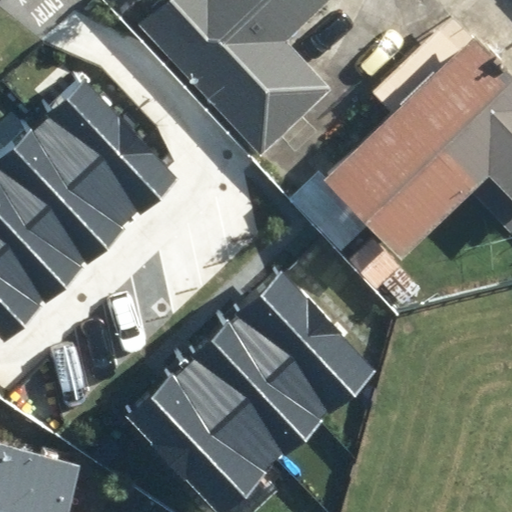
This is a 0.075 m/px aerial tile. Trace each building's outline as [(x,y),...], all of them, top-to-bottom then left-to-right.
[(286,33),(321,0),(148,0),(131,16),(257,152),(331,82),(286,33)] [(511,51),(474,11),(308,164),(385,247),(478,162),(511,199),(511,51)] [(0,125),(0,332),(182,161),(78,52),(0,125)] [(272,240),(117,390),(219,493),(373,343),(272,240)] [(0,442),(0,511),(68,511),(81,464),(0,442)]
